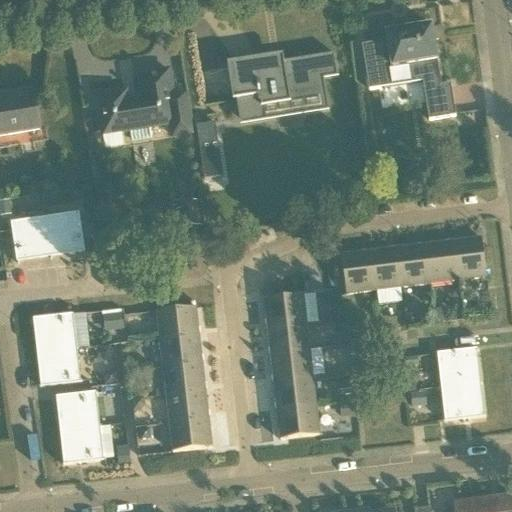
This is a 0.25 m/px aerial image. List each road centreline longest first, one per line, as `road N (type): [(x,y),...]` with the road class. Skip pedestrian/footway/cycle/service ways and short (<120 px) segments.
road 1 (residential): [(252,483),(229,277),(261,254),(349,227),(511,206)]
road 2 (residential): [(302,479),(511,453)]
road 3 (residential): [(27,511),(1,303)]
road 4 (residential): [(511,152),(491,0)]
road 5 (residential): [(51,508),(176,495)]
